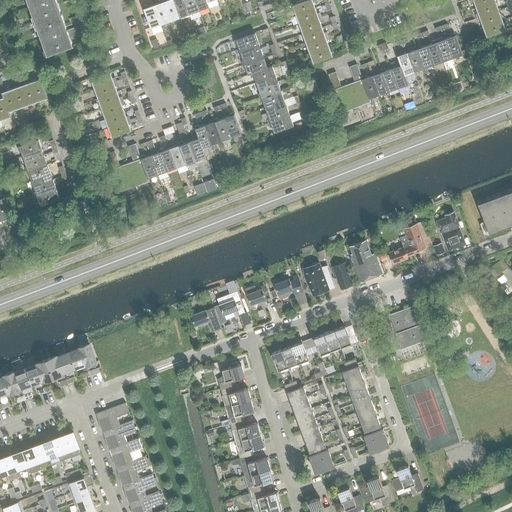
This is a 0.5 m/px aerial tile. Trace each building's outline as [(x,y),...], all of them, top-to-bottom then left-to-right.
[(25,0),(34,23),(61,13),(56,0),(25,0)] [(170,21),(179,18),(172,0),(166,0),(163,1),(170,21)] [(183,0),(172,0),(179,18),(189,14),(183,0)] [(194,0),(183,0),(189,14),(198,11),(194,0)] [(194,0),(198,11),(208,7),(207,3),(206,3),(205,0),(194,0)] [(315,8),(313,2),(315,2),(314,0),(305,0),(292,5),(295,15),(315,8)] [(472,0),(475,8),(495,1),(494,0),(472,0)] [(163,1),(153,5),(160,25),(170,21),(163,1)] [(475,8),(479,18),(498,11),(495,1),(475,8)] [(150,28),(160,25),(153,5),(143,8),(150,28)] [(315,8),(295,15),(299,25),(320,17),(319,12),(317,13),(315,8)] [(479,18),(482,28),(502,20),(498,11),(479,18)] [(67,30),(61,13),(34,23),(45,55),(73,45),(70,39),(83,35),(79,25),(67,30)] [(320,17),(299,25),(302,34),(322,27),(320,21),(322,21),(320,17)] [(502,20),(482,28),(486,37),(505,30),(502,20)] [(204,26),(195,29),(197,35),(206,32),(204,26)] [(324,33),(322,27),(302,34),(305,44),(327,36),(326,32),(324,33)] [(235,39),(238,49),(248,46),(250,51),(260,48),(254,32),(235,39)] [(455,35),(445,39),(452,58),(463,55),(455,35)] [(327,36),(305,44),(309,54),(329,46),(327,40),(329,40),(327,36)] [(445,39),(435,42),(442,62),(452,58),(445,39)] [(151,43),(153,49),(160,46),(158,40),(151,43)] [(435,42),(426,45),(433,65),(442,62),(435,42)] [(426,45),(416,49),(423,68),(433,65),(426,45)] [(238,49),(244,64),(264,57),(260,48),(250,51),(248,46),(238,49)] [(331,52),(329,46),(309,54),(313,64),(332,56),(334,55),(333,51),(331,52)] [(416,49),(407,52),(414,72),(423,68),(416,49)] [(405,75),(414,72),(407,52),(397,56),(400,65),(401,65),(405,75)] [(248,75),(252,73),(267,68),(267,67),(264,57),(244,64),(248,75)] [(357,65),(353,66),(366,103),(371,101),(370,98),(379,95),(372,75),(362,78),(357,65)] [(401,65),(400,65),(390,68),(397,88),(408,84),(405,75),(401,65)] [(252,73),(256,82),(265,79),(267,84),(277,81),(271,66),(267,67),(267,68),(252,73)] [(354,107),(366,103),(353,66),(349,68),(354,81),(346,84),(354,107)] [(390,68),(382,72),(389,91),(397,88),(390,68)] [(110,72),(90,79),(94,89),(115,82),(113,77),(112,78),(110,72)] [(342,112),(354,107),(346,84),(341,86),(336,72),(328,75),(342,112)] [(382,72),(372,75),(379,95),(389,91),(382,72)] [(40,78),(30,82),(37,102),(47,98),(40,78)] [(256,82),(261,97),(280,91),(277,81),(267,84),(265,79),(256,82)] [(30,82),(20,85),(27,105),(37,102),(30,82)] [(94,89),(97,99),(117,92),(115,86),(116,85),(115,82),(94,89)] [(20,85),(11,89),(18,109),(27,105),(20,85)] [(131,90),(136,103),(141,101),(136,88),(131,90)] [(11,89),(1,92),(10,117),(11,116),(9,112),(18,109),(11,89)] [(261,97),(265,107),(275,103),(276,109),(286,106),(280,91),(261,97)] [(3,97),(0,97),(0,119),(0,120),(10,117),(1,92),(3,97)] [(117,92),(97,99),(101,108),(122,101),(120,96),(119,97),(117,92)] [(101,108),(104,118),(124,111),(122,105),(123,105),(122,101),(101,108)] [(270,122),(289,115),(286,106),(276,109),(275,103),(265,107),(270,122)] [(126,116),(124,111),(104,118),(108,128),(129,120),(127,116),(126,116)] [(234,114),(224,118),(231,137),(241,134),(234,114)] [(293,125),(289,115),(270,122),(274,132),(293,125)] [(224,118),(214,121),(221,141),(231,137),(224,118)] [(129,120),(108,128),(111,138),(131,130),(129,124),(130,123),(129,120)] [(214,121),(204,125),(212,144),(221,141),(214,121)] [(194,128),(197,137),(201,148),(202,148),(212,144),(204,125),(194,128)] [(197,137),(188,140),(195,161),(205,157),(202,148),(201,148),(197,137)] [(18,146),(22,156),(32,152),(34,158),(44,154),(38,139),(18,146)] [(188,140),(178,144),(186,164),(195,161),(188,140)] [(132,161),(125,163),(134,187),(148,181),(147,178),(140,158),(135,143),(127,146),(132,161)] [(178,144),(169,148),(176,168),(186,164),(178,144)] [(169,148),(159,151),(167,171),(176,168),(169,148)] [(120,192),(134,187),(125,163),(119,166),(114,151),(106,154),(120,192)] [(159,151),(150,155),(157,175),(167,171),(159,151)] [(22,156),(27,171),(47,164),(44,154),(34,158),(32,152),(22,156)] [(150,155),(140,158),(147,178),(157,175),(150,155)] [(27,171),(31,181),(41,177),(43,183),(53,179),(47,164),(27,171)] [(212,175),(214,182),(221,179),(218,173),(212,175)] [(31,181),(36,196),(56,189),(53,179),(43,183),(41,177),(31,181)] [(213,179),(203,182),(207,192),(217,189),(213,179)] [(203,183),(194,186),(197,194),(206,191),(203,183)] [(60,199),(56,189),(36,196),(40,206),(60,199)] [(511,192),(478,205),(487,230),(511,221),(511,192)] [(4,197),(0,198),(0,217),(1,221),(11,217),(4,197)] [(447,251),(456,247),(465,244),(459,227),(453,211),(444,215),(445,217),(436,220),(441,234),(444,243),(445,243),(447,251)] [(412,253),(432,246),(423,221),(402,228),(405,235),(399,237),(402,246),(388,252),(392,264),(407,258),(407,257),(413,255),(412,253)] [(358,282),(382,274),(375,253),(371,254),(366,240),(349,246),(351,254),(350,255),(352,262),(351,262),(358,282)] [(441,243),(433,246),(436,255),(444,252),(441,243)] [(382,262),(388,259),(385,252),(379,254),(382,262)] [(494,278),(507,267),(501,259),(487,269),(494,278)] [(308,282),(313,295),(329,289),(326,281),(332,279),(328,266),(321,268),(319,263),(317,263),(315,262),(311,264),(310,266),(303,268),(305,275),(304,275),(306,282),(308,282)] [(352,285),(344,262),(332,266),(341,289),(352,285)] [(287,297),(285,292),(292,289),(293,294),(303,291),(298,279),(290,282),(289,279),(274,284),(279,299),(287,297)] [(261,288),(256,290),(254,285),(244,288),(246,294),(250,305),(265,300),(266,304),(272,302),(267,290),(263,292),(261,288)] [(244,313),(240,301),(237,291),(217,299),(219,304),(219,305),(214,307),(218,317),(220,323),(226,321),(224,315),(237,311),(239,315),(244,313)] [(431,337),(418,303),(412,306),(412,307),(400,311),(399,310),(388,315),(389,318),(381,321),(392,351),(400,348),(401,349),(431,338),(431,337)] [(221,328),(213,307),(205,309),(190,315),(194,326),(208,321),(212,331),(221,328)] [(344,326),(334,330),(340,348),(351,344),(344,326)] [(330,351),(340,348),(334,330),(323,334),(330,351)] [(330,351),(323,334),(313,338),(320,355),(330,351)] [(292,346),(298,363),(308,360),(302,342),(292,346)] [(78,347),(79,348),(85,365),(85,366),(96,362),(89,343),(78,347)] [(292,346),(281,349),(288,367),(298,363),(292,346)] [(74,369),(85,365),(79,348),(68,352),(74,369)] [(277,371),(288,367),(281,349),(271,353),(277,371)] [(68,352),(57,356),(63,373),(74,369),(68,352)] [(64,374),(63,373),(57,356),(56,355),(46,359),(53,378),(64,374)] [(36,364),(42,381),(43,382),(53,378),(46,359),(36,363),(36,364)] [(322,376),(327,374),(322,362),(318,364),(320,372),(322,376)] [(31,385),(42,381),(36,364),(25,368),(31,385)] [(218,383),(220,389),(235,385),(233,379),(244,376),(241,364),(221,370),(225,381),(218,383)] [(358,366),(341,372),(345,382),(362,376),(358,366)] [(25,368),(14,372),(20,389),(31,385),(25,368)] [(3,376),(10,393),(10,394),(21,390),(20,389),(14,372),(14,371),(3,375),(3,376)] [(0,396),(10,393),(3,376),(0,377),(0,396)] [(362,376),(345,382),(349,392),(365,386),(362,376)] [(231,405),(250,399),(247,388),(237,391),(235,385),(220,389),(225,406),(231,405)] [(286,392),(290,402),(307,396),(303,386),(286,392)] [(369,396),(365,386),(349,392),(352,402),(369,396)] [(310,406),(307,396),(290,402),(294,412),(310,406)] [(369,396),(352,402),(356,411),(373,405),(369,396)] [(225,406),(230,424),(245,420),(243,414),(253,411),(250,399),(231,405),(225,406)] [(104,430),(119,425),(116,417),(129,412),(125,402),(95,413),(99,425),(99,426),(100,426),(101,427),(102,427),(103,427),(104,430)] [(376,415),(373,405),(356,411),(360,421),(376,415)] [(314,416),(310,406),(294,412),(297,422),(314,416)] [(380,425),(376,415),(360,421),(363,431),(380,425)] [(318,426),(314,416),(297,422),(301,432),(318,426)] [(119,425),(104,430),(102,431),(106,443),(107,444),(108,445),(109,445),(110,444),(111,448),(126,442),(123,435),(135,430),(132,420),(119,425)] [(246,426),(245,420),(230,424),(231,430),(232,430),(235,441),(260,434),(257,423),(246,426)] [(381,429),(380,425),(363,431),(365,435),(364,435),(366,441),(385,434),(382,428),(381,429)] [(321,436),(318,426),(301,432),(305,442),(321,436)] [(81,453),(79,449),(73,432),(62,436),(70,457),(81,453)] [(238,452),(239,458),(254,454),(253,448),(263,445),(260,434),(235,441),(238,452)] [(388,445),(385,434),(366,441),(370,452),(388,445)] [(70,457),(62,436),(52,440),(60,461),(70,457)] [(325,445),(321,436),(305,442),(308,452),(325,445)] [(118,466),(132,460),(130,453),(142,448),(138,438),(126,442),(111,448),(108,449),(112,461),(113,461),(113,462),(114,462),(115,462),(116,462),(118,466)] [(52,440),(42,443),(48,460),(50,460),(51,464),(60,461),(52,440)] [(48,460),(42,443),(32,447),(38,464),(48,460)] [(326,449),(325,445),(308,452),(310,455),(309,456),(311,462),(330,455),(327,449),(326,449)] [(38,464),(32,447),(22,451),(28,468),(38,464)] [(22,451),(12,455),(18,471),(28,468),(22,451)] [(244,476),(250,474),(270,469),(266,457),(256,460),(254,454),(239,458),(241,465),(244,476)] [(2,459),(8,475),(9,480),(19,476),(18,472),(18,471),(12,455),(2,459)] [(333,465),(330,455),(311,462),(315,472),(333,465)] [(145,456),(132,460),(118,466),(115,467),(119,478),(119,479),(120,479),(120,480),(121,480),(122,480),(123,480),(124,483),(139,478),(136,470),(149,466),(145,456)] [(395,491),(403,488),(409,486),(412,492),(423,488),(417,473),(411,475),(408,465),(396,469),(399,477),(391,480),(395,491)] [(247,487),(249,493),(264,489),(262,483),(273,480),(270,469),(250,474),(244,476),(247,487)] [(131,501),(146,496),(142,487),(155,482),(151,473),(139,478),(124,483),(121,485),(126,496),(126,497),(127,498),(128,498),(129,498),(130,498),(131,501)] [(380,497),(383,505),(394,501),(388,484),(382,486),(378,476),(367,480),(369,486),(360,489),(366,503),(375,500),(374,499),(380,497)] [(67,483),(70,493),(87,487),(83,477),(67,483)] [(90,496),(87,487),(70,493),(74,502),(90,496)] [(351,508),(352,511),(355,511),(364,509),(359,495),(353,497),(349,487),(337,491),(344,510),(351,508)] [(266,495),(264,489),(249,493),(251,499),(254,510),(279,503),(276,492),(266,495)] [(158,491),(146,496),(131,501),(128,502),(131,511),(151,511),(149,506),(162,501),(158,491)] [(77,511),(94,506),(90,496),(74,502),(77,511)] [(308,502),(311,511),(331,511),(329,505),(323,508),(319,498),(308,502)] [(2,507),(4,511),(19,511),(23,511),(19,501),(2,507)] [(281,511),(279,503),(254,510),(254,511),(281,511)]
